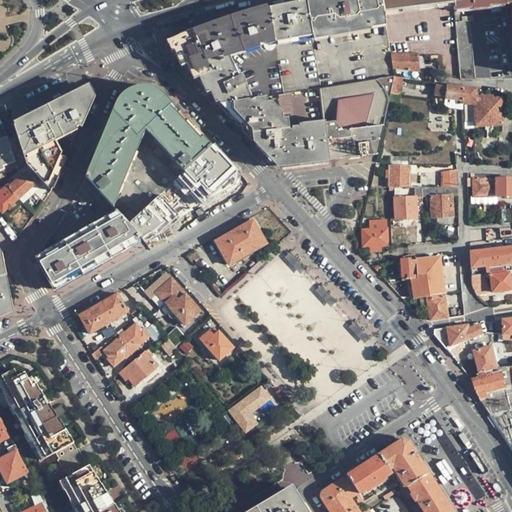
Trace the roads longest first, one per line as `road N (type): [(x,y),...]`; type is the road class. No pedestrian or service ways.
road 1 (residential): [(179,511),(46,314)]
road 2 (residential): [(130,54),(53,210),(21,256)]
road 3 (residential): [(455,394),(309,492),(320,511)]
road 4 (secondary): [(272,187),(403,330)]
road 5 (secondary): [(171,78),(272,187)]
road 6 (residential): [(46,314),(165,249)]
road 7 (primary): [(0,90),(115,36)]
road 8 (residential): [(165,249),(272,187)]
